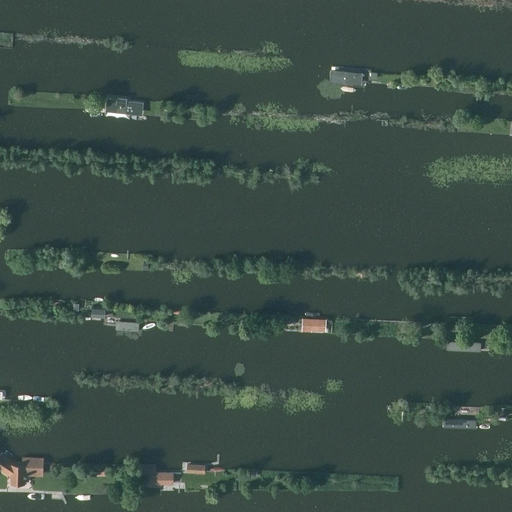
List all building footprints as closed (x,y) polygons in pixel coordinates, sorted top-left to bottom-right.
[(361,75),(335,73),(334,81),(360,83),(361,75)] [(106,97),(104,110),(142,113),(143,102),(131,101),(125,100),(126,97),(116,96),(116,98),(106,97)] [(93,306),(92,315),(104,316),(105,307),(93,306)] [(327,319),(303,318),(303,330),(311,331),(311,329),(326,330),(327,319)] [(140,321),(116,320),(116,329),(139,330),(140,321)] [(447,339),(447,350),(481,350),(481,353),(489,353),(489,339),(447,339)] [(479,418),(450,417),(450,423),(453,424),(454,427),(462,428),(462,424),(490,425),(490,424),(479,423),(479,418)] [(14,462),(2,454),(0,456),(0,471),(9,477),(10,484),(25,485),(26,476),(44,476),(44,458),(22,457),(22,463),(13,463),(14,462)] [(188,464),(187,472),(205,473),(205,465),(188,464)] [(142,465),(132,465),(132,476),(141,476),(141,472),(142,473),(142,465)] [(107,466),(92,466),(92,475),(107,475),(107,466)] [(173,472),(156,472),(156,473),(149,473),(149,485),(161,486),(162,484),(173,484),(173,472)]
